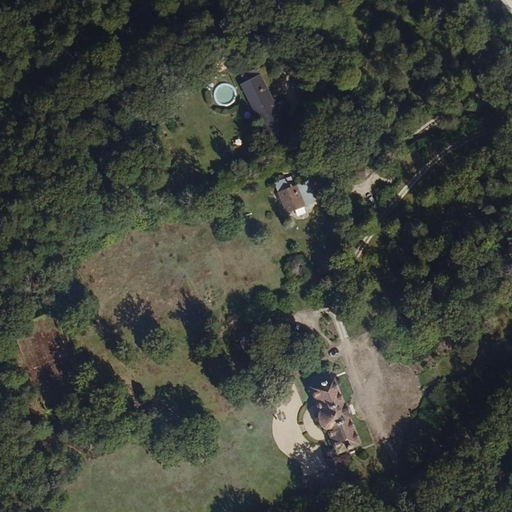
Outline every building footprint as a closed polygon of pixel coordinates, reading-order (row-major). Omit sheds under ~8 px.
[(255,75),(238,84),(263,134),(280,125),(255,75)] [(212,94),(225,105),(236,93),(223,82),(212,94)] [(363,178),(363,165),(328,164),(328,177),(363,178)] [(287,177),(269,184),(280,214),(311,202),(303,182),(290,187),(287,177)] [(274,318),(246,331),(253,346),(275,337),(269,324),(275,321),(274,318)] [(332,379),(309,390),(317,412),(316,421),(318,427),(325,429),(332,453),(356,443),(347,420),(352,418),(347,405),(342,407),(332,379)]
